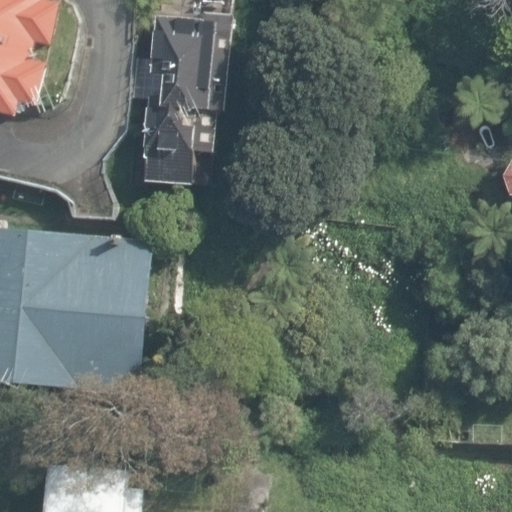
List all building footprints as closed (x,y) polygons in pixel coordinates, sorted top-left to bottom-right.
[(59,0),(0,0),(0,119),(33,126),(59,0)] [(233,1),(224,0),(162,0),(143,182),(212,190),(233,1)] [(511,162),(502,193),(511,194),(511,162)] [(157,240),(0,224),(0,372),(142,391),(157,240)] [(134,511),(128,476),(50,465),(44,511),(134,511)]
